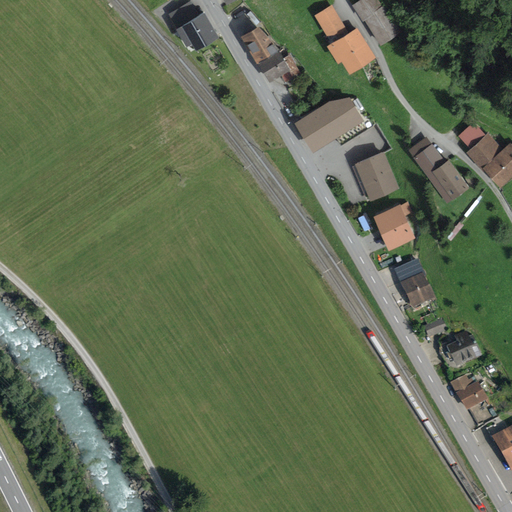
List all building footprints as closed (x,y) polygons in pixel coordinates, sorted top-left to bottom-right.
[(199,0),(189,0),(168,12),(186,43),(192,40),(196,46),(218,33),(199,0)] [(379,0),(355,0),(352,3),(363,19),(364,18),(381,43),(402,30),(384,3),(382,5),(379,0)] [(331,40),(327,42),(338,60),(341,58),(349,71),(376,54),(357,24),(348,29),(332,2),(314,13),(331,40)] [(258,22),(241,32),(257,60),(258,60),(270,80),(290,70),(293,76),(301,70),(290,52),(284,55),(274,39),(258,22)] [(331,101),(299,121),(312,142),(331,130),(341,145),(374,125),(357,97),(331,101)] [(503,147),(488,131),(486,133),(474,120),(458,134),(470,147),(466,150),(484,169),(486,167),(501,184),(511,173),(511,142),(510,140),(503,147)] [(427,134),(407,148),(447,202),(469,186),(449,157),(445,160),(427,134)] [(384,149),(354,161),(370,198),(400,187),(384,149)] [(400,202),(373,213),(388,248),(416,236),(406,214),(412,211),(408,201),(401,204),(400,202)] [(416,259),(394,270),(413,309),(435,298),(416,259)] [(443,319),(424,326),(429,337),(447,330),(443,319)] [(458,342),(447,346),(457,368),(483,356),(473,334),(469,336),(467,331),(455,336),(458,342)] [(466,376),(453,383),(468,410),(488,399),(478,381),(474,383),(472,378),(468,381),(466,376)] [(511,425),(492,436),(511,471),(511,425)]
